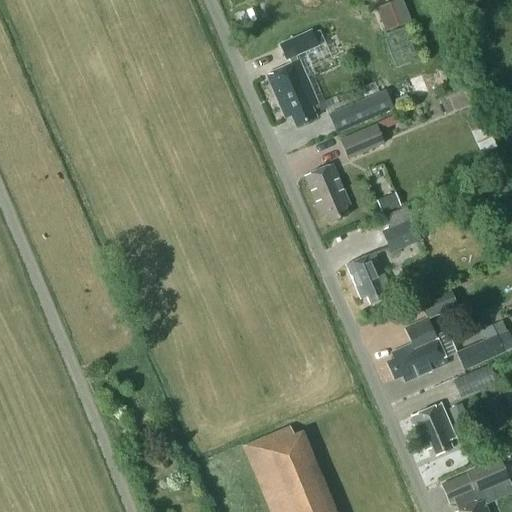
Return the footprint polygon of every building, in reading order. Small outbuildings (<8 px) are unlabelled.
[(412,21),(402,0),(398,0),(376,10),(386,32),(412,21)] [(287,61),(319,47),(313,33),(281,47),(287,61)] [(320,103),(307,73),(300,59),(268,74),(287,117),(294,114),(299,125),(318,117),(313,106),(320,103)] [(385,90),(329,115),(337,135),(394,110),(385,90)] [(491,112),(476,117),(488,151),(503,147),(491,112)] [(395,117),(383,122),(386,130),(399,125),(395,117)] [(348,161),(386,146),(378,128),(340,143),(348,161)] [(334,165),(329,167),(307,177),(325,217),(330,215),(334,222),(350,215),(347,207),(352,205),(334,165)] [(385,215),(403,208),(397,194),(379,202),(385,215)] [(511,210),(511,209),(497,204),(492,217),(507,222),(511,210)] [(423,241),(409,209),(387,219),(392,231),(385,234),(393,254),(423,241)] [(389,286),(375,253),(346,265),(361,299),(367,296),(370,303),(387,296),(384,288),(389,286)] [(406,329),(413,344),(394,353),(396,359),(388,363),(396,380),(403,376),(406,383),(448,363),(428,319),(406,329)] [(511,341),(508,332),(457,352),(464,370),(511,351),(511,341)] [(491,370),(455,384),(462,402),(499,388),(491,370)] [(497,396),(484,402),(495,429),(508,423),(497,396)] [(456,439),(442,405),(413,417),(428,452),(433,449),(436,456),(454,448),(451,442),(456,439)] [(349,511),(318,429),(303,434),(300,424),(252,442),(278,511),(349,511)] [(508,481),(501,463),(443,487),(450,505),(457,503),(460,511),(487,511),(479,493),(508,481)]
